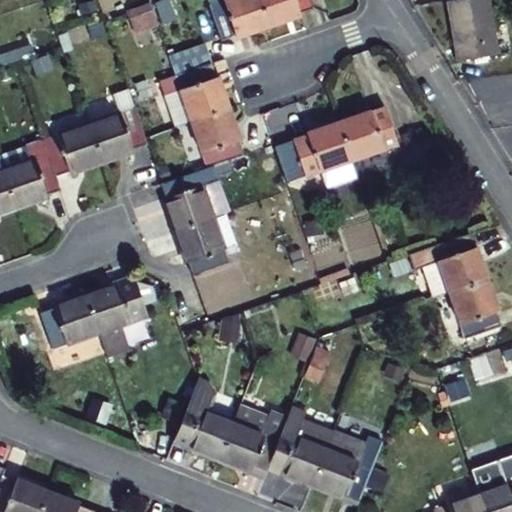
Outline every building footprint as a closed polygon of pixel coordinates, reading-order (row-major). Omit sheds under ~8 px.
[(256,0),(209,0),(203,2),(216,38),(231,33),(232,36),(265,25),(256,0)] [(256,0),(265,25),(298,13),(297,9),(311,4),(309,0),(256,0)] [(448,0),(456,56),(499,50),(491,0),(448,0)] [(149,1),(127,9),(134,32),(157,24),(149,1)] [(212,60),(176,72),(192,118),(231,105),(219,72),(217,73),(212,60)] [(371,107),(369,102),(336,114),(350,153),(397,137),(385,102),(371,107)] [(143,139),(131,105),(84,121),(98,159),(132,147),(130,143),(143,139)] [(231,105),(192,118),(211,170),(246,158),(240,141),(243,139),(231,105)] [(305,130),(291,134),(304,169),(350,153),(336,114),(303,125),(305,130)] [(84,121),(42,135),(45,145),(54,170),(69,165),(70,169),(98,159),(84,121)] [(54,170),(45,145),(0,160),(0,168),(11,200),(45,188),(44,184),(58,179),(54,170)] [(0,203),(11,200),(0,168),(0,203)] [(160,194),(155,195),(167,229),(206,216),(190,170),(156,182),(160,194)] [(178,262),(183,260),(188,275),(222,264),(206,216),(167,229),(178,262)] [(413,265),(435,257),(445,288),(484,275),(473,245),(469,246),(465,232),(408,251),(413,265)] [(113,279),(112,275),(78,287),(92,326),(100,349),(120,342),(111,318),(140,308),(128,274),(113,279)] [(484,275),(445,288),(462,335),(497,323),(492,308),(495,307),(484,275)] [(48,301),(33,307),(45,342),(92,326),(78,287),(47,298),(48,301)] [(320,363),(306,357),(298,378),(312,384),(320,363)] [(185,448),(184,451),(214,463),(228,427),(201,416),(209,396),(203,387),(194,384),(173,444),(185,448)] [(260,477),(265,463),(282,422),(264,415),(262,420),(235,410),(228,427),(214,463),(246,476),(248,472),(260,477)] [(277,473),(309,485),(324,448),(329,434),(313,428),(316,421),(286,410),(282,422),(265,463),(279,468),(277,473)] [(341,497),(343,493),(356,498),(378,440),(364,435),(355,459),(324,448),(309,485),(341,497)] [(511,511),(511,453),(498,458),(506,481),(473,494),(479,511),(511,511)] [(11,478),(10,482),(0,478),(0,511),(33,511),(42,490),(11,478)] [(87,511),(75,507),(77,504),(42,490),(33,511),(87,511)] [(479,511),(473,494),(422,511),(479,511)]
